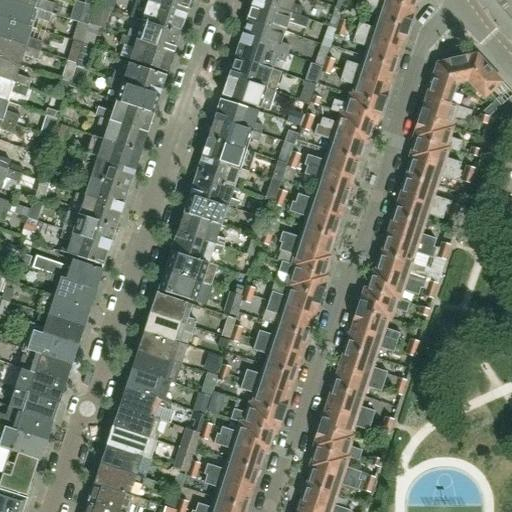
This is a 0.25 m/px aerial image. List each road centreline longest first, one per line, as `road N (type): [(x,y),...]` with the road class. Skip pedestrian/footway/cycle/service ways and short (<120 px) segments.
road 1 (residential): [(272,511),(426,46),(462,6)]
road 2 (residential): [(49,511),(150,224),(153,192),(209,21),(223,0)]
